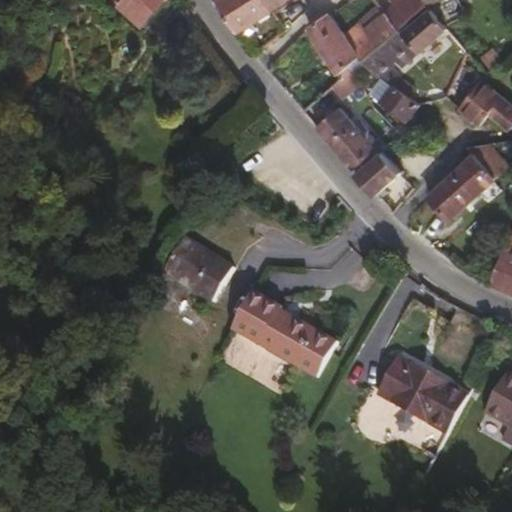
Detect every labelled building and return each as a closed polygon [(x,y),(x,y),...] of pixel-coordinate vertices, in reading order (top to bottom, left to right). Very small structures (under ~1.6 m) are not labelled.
[(158,0),(119,0),(141,19),(158,0)] [(273,7),(267,0),(216,0),(239,32),(273,7)] [(398,26),(427,1),(426,0),(396,0),(385,10),(398,26)] [(402,62),(446,24),(431,6),(402,30),(398,26),(380,41),(395,56),(402,62)] [(362,57),(380,41),(398,26),(385,10),(350,37),(331,7),(308,22),(313,34),(341,74),(351,65),(362,57)] [(395,56),(380,41),(362,57),(364,60),(369,62),(373,67),(386,76),(391,81),(393,79),(397,74),(387,64),(395,56)] [(373,67),(369,62),(364,60),(362,57),(351,65),(361,78),(373,67)] [(361,78),(351,65),(341,74),(343,75),(351,86),(361,78)] [(511,123),(511,99),(482,75),(457,103),(478,120),(489,109),(509,126),(511,123)] [(419,100),(393,79),(391,81),(380,97),(406,118),(409,112),(419,100)] [(378,148),(340,103),(317,122),(357,167),(378,148)] [(400,167),(422,147),(404,126),(381,146),(400,167)] [(511,143),(511,133),(501,135),(503,145),(511,143)] [(400,167),(381,146),(378,148),(357,167),(376,189),(392,175),(400,167)] [(448,215),(496,173),(475,150),(428,193),(448,215)] [(413,184),(400,169),(400,167),(392,175),(406,192),(413,184)] [(213,296),(232,261),(182,229),(161,264),(213,296)] [(511,250),(503,247),(490,279),(511,287),(511,250)] [(336,335),(298,314),(281,303),(282,300),(253,284),(232,321),(317,369),(336,335)] [(466,390),(428,367),(426,373),(408,363),(412,357),(397,348),(394,352),(388,347),(379,363),(387,367),(377,385),(446,427),(466,390)] [(428,367),(412,357),(408,363),(426,373),(428,367)] [(511,370),(506,367),(483,407),(507,421),(511,423),(511,370)] [(511,423),(507,421),(500,434),(511,440),(511,423)]
